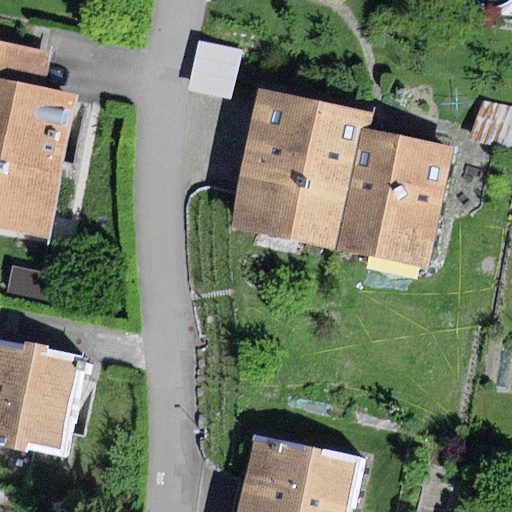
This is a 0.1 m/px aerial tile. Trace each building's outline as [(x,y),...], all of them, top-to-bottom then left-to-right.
[(50,54),(0,43),(0,225),(51,236),(81,98),(42,89),(50,54)] [(199,44),(190,91),(230,98),(239,51),(199,44)] [(340,251),(366,131),(369,115),(259,92),(231,228),(340,251)] [(511,108),(484,103),(468,141),(510,152),(511,147),(511,108)] [(455,150),(366,131),(340,251),(429,270),(455,150)] [(13,266),(6,294),(61,307),(67,278),(13,266)] [(80,358),(0,342),(0,437),(62,450),(80,358)] [(346,511),(357,457),(251,438),(237,511),(346,511)]
